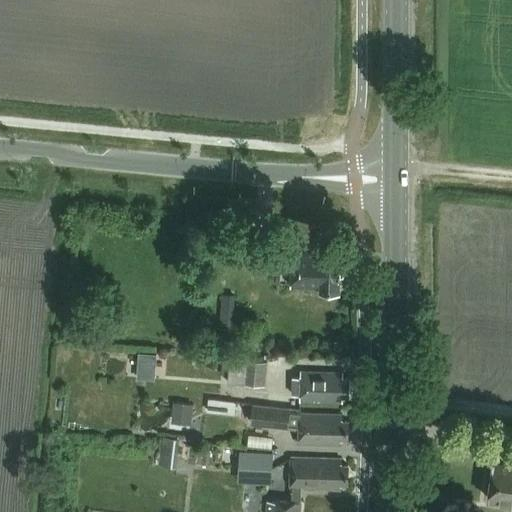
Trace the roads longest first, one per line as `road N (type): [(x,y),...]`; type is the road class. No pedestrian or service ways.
road 1 (unclassified): [(394,183),(0,149)]
road 2 (primary): [(391,511),(394,183)]
road 3 (primary): [(394,183),(394,0)]
